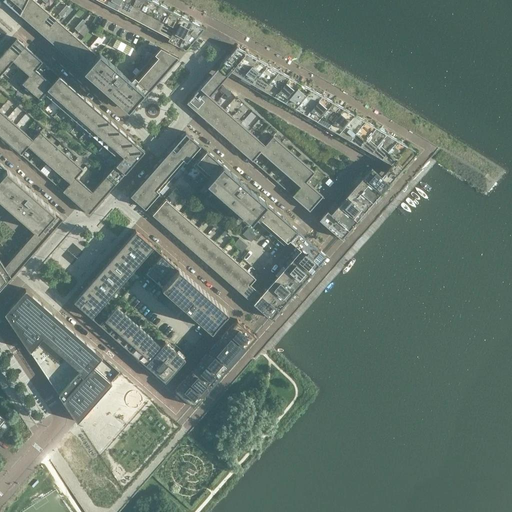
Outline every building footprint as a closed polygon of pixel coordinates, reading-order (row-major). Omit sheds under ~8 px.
[(131,80),(116,67),(99,52),(96,54),(34,0),(102,0),(169,35),(167,39),(185,49),(203,28),(178,14),(152,0),(151,0),(3,0),(130,111),(178,57),(160,47),(131,80)] [(133,47),(112,36),(108,43),(129,54),(133,47)] [(16,38),(2,54),(11,62),(12,62),(11,61),(12,60),(25,46),(16,38)] [(25,46),(12,60),(12,61),(21,68),(33,53),(25,46)] [(229,71),(246,51),(236,46),(217,67),(227,75),(230,71),(229,71)] [(240,77),(257,57),(246,51),(229,71),(230,71),(238,79),(238,80),(240,77)] [(33,53),(21,68),(29,75),(33,71),(34,71),(42,61),(33,53)] [(0,75),(11,62),(2,54),(0,56),(0,75)] [(251,83),(268,64),(257,57),(240,77),(249,85),(248,85),(249,86),(251,83)] [(261,90),(279,70),(268,64),(251,83),(260,91),(259,92),(260,92),(262,90),(261,90)] [(227,75),(217,67),(213,72),(186,102),(195,110),(208,95),(209,95),(223,78),(227,75)] [(272,96),(290,76),(279,70),(261,90),(262,90),(270,97),(270,98),(272,96)] [(29,75),(22,83),(30,91),(42,78),(34,71),(33,71),(29,75)] [(50,85),(44,93),(46,95),(52,100),(67,83),(58,75),(50,85)] [(283,102),(300,82),(290,76),(272,96),(281,104),(283,102)] [(42,78),(30,91),(39,99),(44,93),(50,85),(42,78)] [(294,108),(311,88),(300,82),(283,102),(292,110),(291,110),(292,111),(294,108)] [(67,83),(52,100),(60,108),(76,91),(67,83)] [(304,114),(322,94),(311,88),(294,108),(303,116),(302,117),(305,115),(304,114)] [(76,91),(60,108),(69,115),(84,98),(76,91)] [(315,121),(333,101),(322,94),(304,114),(305,115),(313,122),(313,123),(315,121)] [(203,117),(216,102),(209,95),(208,95),(195,110),(203,117)] [(84,98),(69,115),(77,123),(93,105),(84,98)] [(326,127),(343,107),(333,101),(315,121),(324,129),(326,127)] [(211,124),(224,109),(216,102),(203,117),(211,124)] [(93,105),(77,123),(86,130),(101,113),(93,105)] [(337,133),(354,113),(343,107),(326,127),(335,135),(335,136),(337,133)] [(219,131),(232,116),(224,109),(211,124),(219,131)] [(101,113),(86,130),(94,138),(109,120),(101,113)] [(347,139),(365,119),(354,113),(337,133),(346,141),(345,142),(346,142),(348,140),(347,139)] [(227,139),(240,123),(232,116),(219,131),(227,139)] [(7,117),(0,125),(0,135),(3,139),(16,124),(7,117)] [(358,146),(376,126),(365,119),(347,139),(348,140),(356,147),(356,148),(358,146)] [(109,120),(94,138),(103,145),(118,128),(109,120)] [(235,146),(249,131),(240,123),(227,139),(235,146)] [(16,124),(3,139),(12,146),(24,132),(16,124)] [(369,152),(386,132),(376,126),(358,146),(367,154),(369,152)] [(118,128),(103,145),(111,152),(126,135),(118,128)] [(33,139),(29,144),(37,151),(48,139),(40,131),(33,139)] [(243,153),(257,138),(249,131),(235,146),(243,153)] [(24,132),(12,146),(21,154),(29,144),(33,139),(24,132)] [(185,132),(178,140),(193,153),(200,145),(185,132)] [(380,158),(397,138),(386,132),(369,152),(378,160),(377,160),(378,161),(380,158)] [(126,135),(111,152),(120,160),(135,143),(126,135)] [(268,158),(281,143),(273,135),(265,145),(260,151),(268,158)] [(265,145),(257,138),(243,153),(252,160),(260,151),(265,145)] [(389,166),(407,145),(397,138),(380,158),(388,166),(389,166)] [(48,139),(37,151),(46,159),(57,146),(48,139)] [(186,161),(193,153),(178,140),(171,148),(186,161)] [(276,165),(289,150),(281,143),(268,158),(276,165)] [(389,183),(418,151),(407,145),(389,166),(388,166),(380,175),(389,183)] [(57,146),(46,159),(54,166),(65,154),(57,146)] [(179,169),(186,161),(171,148),(164,156),(179,169)] [(201,172),(214,157),(206,150),(205,150),(206,150),(193,165),(201,172)] [(284,172),(297,157),(289,150),(276,165),(284,172)] [(65,154),(54,166),(63,174),(74,161),(65,154)] [(172,177),(179,169),(164,156),(157,163),(172,177)] [(209,179),(222,164),(214,157),(201,172),(208,179),(209,179)] [(292,179),(306,164),(297,157),(284,172),(292,179)] [(74,161),(63,174),(71,181),(75,177),(76,177),(83,169),(74,161)] [(0,289),(63,218),(0,162),(0,289)] [(172,177),(157,163),(151,171),(166,185),(172,177)] [(265,202),(222,164),(209,179),(208,179),(206,182),(250,221),(253,218),(252,218),(265,202)] [(306,181),(314,172),(306,164),(292,179),(300,186),(300,187),(306,181)] [(117,182),(119,179),(124,173),(115,165),(110,171),(107,174),(93,190),(103,198),(117,182)] [(389,183),(380,175),(377,172),(371,167),(362,177),(368,182),(381,193),(389,183)] [(166,185),(151,171),(144,179),(159,192),(166,185)] [(191,179),(186,174),(182,178),(188,183),(191,179)] [(71,181),(62,191),(71,198),(84,184),(76,177),(75,177),(71,181)] [(381,193),(368,182),(362,177),(354,186),(360,191),(373,202),(381,193)] [(152,200),(159,192),(144,179),(137,187),(152,200)] [(191,179),(188,183),(193,187),(196,183),(191,179)] [(300,203),(314,188),(306,181),(300,187),(300,186),(292,195),(300,203)] [(84,184),(71,198),(80,206),(92,192),(92,191),(84,184)] [(178,195),(182,191),(176,185),(172,190),(178,195)] [(373,202),(360,191),(354,186),(346,195),(352,200),(364,211),(373,202)] [(145,208),(152,200),(137,187),(130,195),(145,208)] [(322,195),(314,188),(300,203),(309,210),(322,195)] [(92,192),(80,206),(88,214),(103,198),(93,190),(93,189),(92,190),(93,191),(92,192)] [(182,191),(178,195),(183,199),(186,195),(182,191)] [(364,211),(352,200),(346,195),(338,204),(344,209),(356,221),(364,211)] [(160,222),(174,206),(165,199),(152,214),(160,222)] [(260,224),(273,209),(265,202),(252,218),(253,218),(260,224)] [(356,221),(344,209),(338,204),(330,213),(336,218),(336,219),(348,230),(356,221)] [(199,214),(204,210),(198,205),(194,210),(199,214)] [(168,229),(182,213),(174,206),(160,222),(168,229)] [(268,231),(281,216),(273,209),(260,224),(268,231)] [(336,218),(330,213),(326,210),(318,219),(341,238),(348,230),(336,219),(336,218)] [(176,236),(190,221),(182,213),(168,229),(176,236)] [(276,238),(289,223),(281,216),(268,231),(276,238)] [(211,224),(216,229),(220,224),(215,220),(211,224)] [(184,243),(198,228),(190,221),(176,236),(184,243)] [(297,230),(289,223),(276,238),(284,245),(289,239),(297,230)] [(193,250),(206,235),(198,228),(184,243),(193,250)] [(251,241),(256,235),(247,228),(242,234),(251,241)] [(128,238),(146,254),(153,246),(135,230),(128,238)] [(326,255),(324,254),(301,234),(297,230),(289,239),(293,244),(300,249),(305,254),(306,253),(306,254),(318,264),(326,255)] [(201,257),(214,242),(206,235),(193,250),(201,257)] [(121,246),(139,262),(146,254),(128,238),(121,246)] [(233,244),(242,251),(247,245),(238,238),(233,244)] [(209,265),(222,249),(214,242),(201,257),(209,265)] [(114,254),(132,270),(139,262),(121,246),(114,254)] [(217,272),(231,256),(222,249),(209,265),(217,272)] [(318,264),(306,254),(306,253),(305,254),(300,249),(292,258),(310,273),(318,264)] [(108,262),(126,277),(132,270),(114,254),(108,262)] [(170,260),(162,254),(146,272),(153,279),(170,260)] [(225,279),(239,263),(231,256),(217,272),(225,279)] [(310,273),(292,258),(284,267),(302,283),(310,273)] [(153,279),(161,286),(166,280),(177,267),(170,260),(153,279)] [(101,269),(119,285),(126,277),(108,262),(101,269)] [(233,286),(247,270),(239,263),(225,279),(233,286)] [(166,280),(215,324),(227,311),(177,267),(166,280)] [(302,283),(284,267),(276,276),(282,280),(294,292),(302,283)] [(94,277),(112,293),(119,285),(101,269),(94,277)] [(255,278),(247,270),(233,286),(242,293),(250,284),(255,278)] [(294,292),(282,280),(276,276),(268,285),(286,301),(294,292)] [(87,285),(105,301),(112,293),(94,277),(87,285)] [(278,310),(266,299),(266,300),(265,299),(266,298),(261,294),(255,289),(250,284),(242,293),(248,299),(270,319),(278,310)] [(80,293),(98,308),(105,301),(87,285),(80,293)] [(286,301),(268,285),(261,294),(266,298),(265,299),(266,300),(266,299),(278,310),(286,301)] [(77,421),(111,382),(93,366),(102,356),(25,289),(4,313),(77,421)] [(80,293),(73,301),(91,317),(98,308),(80,293)] [(108,331),(124,313),(116,306),(100,324),(108,331)] [(108,331),(115,338),(131,320),(124,313),(108,331)] [(256,336),(237,319),(226,331),(245,347),(256,336)] [(115,338),(123,344),(139,326),(131,320),(115,338)] [(123,344),(130,351),(146,333),(139,326),(123,344)] [(228,367),(245,347),(226,331),(209,350),(228,367)] [(130,351),(138,357),(153,339),(146,333),(130,351)] [(138,357),(145,364),(161,346),(160,346),(153,339),(138,357)] [(145,364),(165,381),(185,359),(164,341),(160,346),(161,346),(145,364)] [(219,377),(228,367),(209,350),(200,361),(219,377)] [(219,377),(200,361),(192,370),(211,387),(219,377)] [(203,396),(211,387),(192,370),(184,379),(203,396)] [(203,396),(184,379),(175,390),(187,401),(187,402),(190,405),(191,404),(193,406),(203,396)]
